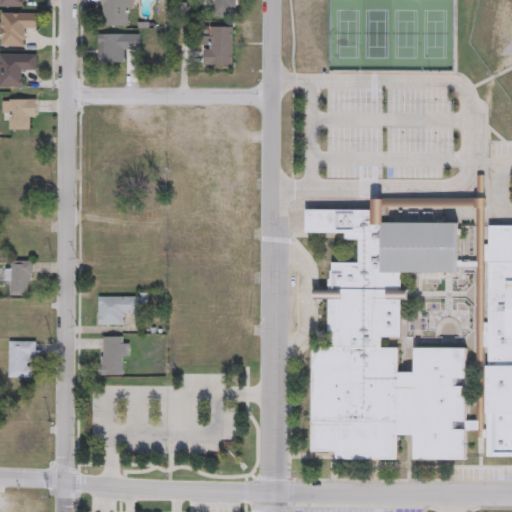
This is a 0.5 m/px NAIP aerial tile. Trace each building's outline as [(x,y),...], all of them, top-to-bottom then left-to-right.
[(101,0),(133,0),(133,26),(101,26),(101,0)] [(235,0),(235,17),(215,17),(215,0),(235,0)] [(0,45),(0,12),(36,12),(36,26),(26,26),(26,45),(0,45)] [(201,64),(201,25),(232,25),(232,64),(201,64)] [(98,33),(139,33),(139,51),(125,51),(125,62),(98,62),(98,33)] [(0,53),(35,53),(35,72),(24,72),(24,84),(0,84),(0,53)] [(2,119),(2,99),(35,99),(35,121),(25,121),(25,129),(10,129),(10,119),(2,119)] [(99,203),(124,203),(124,169),(99,169),(99,203)] [(306,209),(306,233),(346,233),(346,239),(360,240),(360,263),(330,263),(330,289),(314,289),(314,299),(329,299),(329,347),(313,347),(312,451),(335,451),(335,460),(399,460),(399,435),(415,435),(415,460),(467,460),(467,429),(456,429),(456,422),(467,422),(467,386),(456,386),(456,379),(467,379),(467,347),(414,347),(414,372),(398,372),(398,348),(383,347),(383,337),(400,337),(401,299),(409,299),(409,290),(401,290),(401,272),(458,272),(458,222),(373,222),(373,209),(306,209)] [(4,247),(12,247),(12,255),(33,255),(33,235),(43,236),(43,220),(4,220),(4,247)] [(490,226),(511,226),(511,456),(487,456),(487,366),(490,366),(490,226)] [(32,261),(32,295),(10,295),(10,282),(2,282),(2,270),(10,270),(10,260),(32,261)] [(98,296),(147,296),(147,314),(123,314),(123,326),(98,326),(98,296)] [(100,336),(129,336),(129,357),(123,357),(123,374),(100,374),(100,336)] [(8,378),(8,341),(35,341),(35,378),(8,378)]
